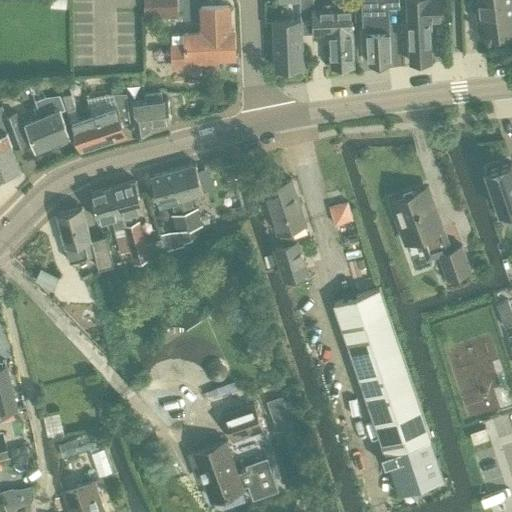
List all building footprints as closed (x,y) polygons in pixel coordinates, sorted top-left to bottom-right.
[(176,0),(150,0),(151,15),(176,14),(176,0)] [(390,62),(388,13),(387,6),(399,5),(398,0),(360,0),(363,32),(363,46),(369,46),(369,63),(390,62)] [(406,0),(408,30),(409,61),(431,60),(429,19),(442,18),(441,0),(406,0)] [(479,37),(511,33),(511,0),(478,0),(480,12),(476,12),(479,37)] [(323,7),(313,8),(313,32),(314,33),(330,32),(331,65),(353,64),(351,6),(344,7),(344,1),(323,2),(323,7)] [(185,42),(172,42),(173,65),(204,64),(204,57),(234,57),(233,31),(230,31),(229,8),(201,9),(201,32),(185,32),(185,42)] [(275,67),(302,66),(302,32),(301,19),(274,20),(275,67)] [(127,92),(87,95),(93,112),(94,115),(104,142),(127,134),(123,122),(131,121),(129,103),(130,103),(128,92),(127,92)] [(130,103),(129,103),(131,121),(133,133),(151,130),(150,123),(172,120),(169,98),(162,99),(161,92),(145,94),(146,101),(130,103)] [(71,93),(63,94),(68,109),(76,107),(71,93)] [(226,94),(217,94),(218,103),(227,102),(226,94)] [(26,121),(29,128),(37,147),(69,134),(59,111),(64,108),(59,95),(45,96),(35,100),(37,105),(33,106),(37,116),(26,121)] [(3,104),(0,104),(0,131),(6,130),(9,128),(15,146),(28,141),(24,130),(29,128),(26,121),(26,119),(21,121),(17,109),(6,113),(3,104)] [(93,112),(72,120),(74,123),(72,124),(81,150),(104,142),(94,115),(93,112)] [(0,131),(0,175),(21,168),(6,130),(0,131)] [(185,208),(193,205),(190,195),(204,191),(196,162),(174,168),(185,208)] [(511,166),(511,163),(486,171),(502,220),(511,216),(511,166)] [(234,164),(223,167),(226,177),(237,174),(234,164)] [(185,208),(174,168),(151,175),(159,203),(173,199),(175,210),(185,208)] [(295,239),(291,227),(307,222),(292,178),(264,187),(278,232),(280,231),(283,242),(273,246),(284,279),(308,271),(299,238),(295,239)] [(132,221),(130,211),(144,207),(136,179),(113,185),(131,249),(130,249),(134,261),(149,257),(139,219),(132,221)] [(131,249),(113,185),(91,191),(99,220),(112,216),(115,227),(118,236),(116,237),(121,252),(130,249),(131,249)] [(428,186),(391,200),(407,242),(420,237),(432,233),(440,254),(448,277),(471,269),(463,244),(450,248),(428,186)] [(348,199),(329,205),(335,224),(354,218),(348,199)] [(70,260),(88,255),(84,240),(91,238),(82,205),(57,212),(70,260)] [(192,235),(196,233),(194,225),(202,223),(198,207),(185,211),(192,235)] [(175,246),(185,241),(184,239),(192,235),(185,211),(173,214),(177,229),(171,231),(175,246)] [(99,267),(114,262),(106,234),(91,238),(99,267)] [(440,468),(379,286),(334,302),(385,453),(381,455),(385,465),(388,464),(390,469),(398,492),(443,476),(440,468)] [(508,300),(496,304),(500,316),(511,312),(508,300)] [(511,313),(511,312),(500,316),(504,327),(511,324),(511,313)] [(210,368),(209,372),(210,375),(213,378),(216,380),(220,380),(223,379),(226,376),(227,373),(228,370),(227,366),(224,363),(221,362),(217,361),(214,362),(211,365),(210,368)] [(0,411),(17,407),(6,364),(0,366),(0,411)] [(282,394),(267,399),(278,430),(293,424),(282,394)] [(232,440),(263,430),(254,402),(223,412),(232,440)] [(486,426),(471,431),(475,442),(490,437),(486,426)] [(236,470),(225,439),(190,451),(196,468),(201,467),(212,498),(242,487),(242,486),(248,483),(253,497),(279,488),(267,455),(241,464),(243,468),(236,470)] [(104,511),(93,479),(63,489),(71,511),(104,511)]
